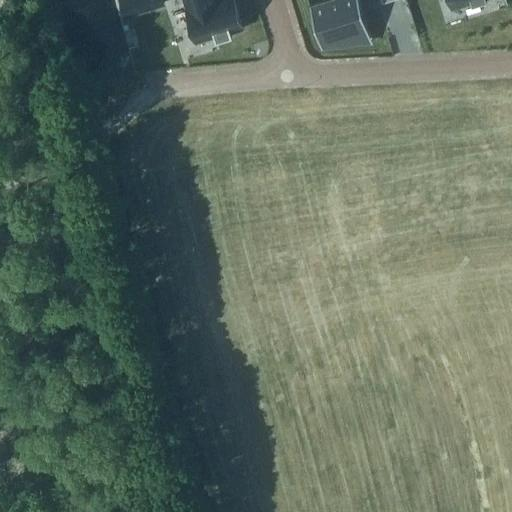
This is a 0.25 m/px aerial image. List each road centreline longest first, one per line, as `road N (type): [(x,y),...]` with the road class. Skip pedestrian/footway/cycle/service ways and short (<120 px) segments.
road 1 (residential): [(511,64),(294,76)]
road 2 (track): [(158,83),(112,123),(0,183)]
road 3 (residential): [(294,76),(147,84)]
